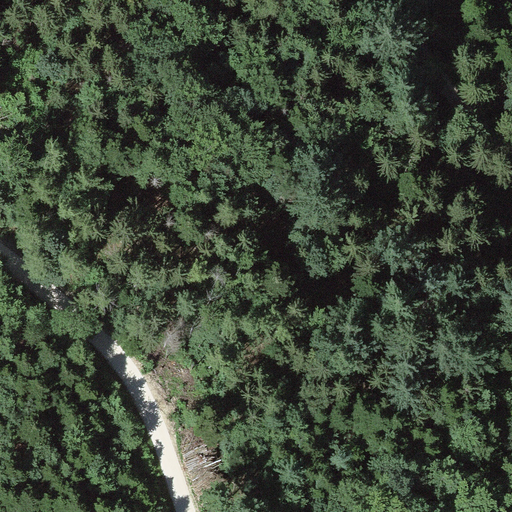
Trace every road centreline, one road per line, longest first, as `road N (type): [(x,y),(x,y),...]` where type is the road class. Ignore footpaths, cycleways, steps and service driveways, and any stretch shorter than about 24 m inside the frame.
road 1 (track): [(188,511),(169,436),(109,341),(0,253)]
road 2 (track): [(511,162),(457,112),(409,26),(385,0)]
